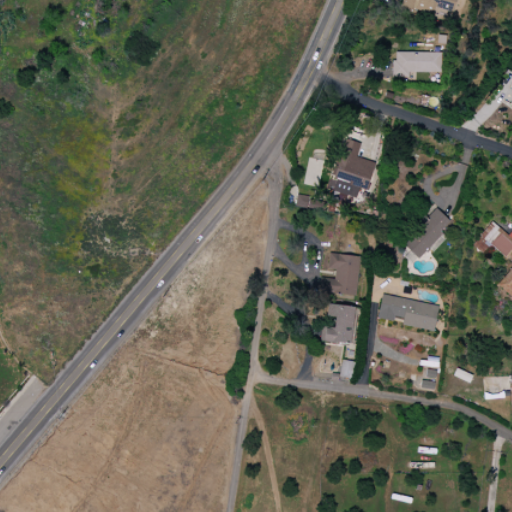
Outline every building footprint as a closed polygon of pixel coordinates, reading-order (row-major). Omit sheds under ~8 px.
[(400,0),(399,7),(424,14),(426,7),(436,10),(433,20),(448,24),(453,0),(400,0)] [(392,77),(407,77),(407,72),(441,73),(441,53),(393,52),(392,77)] [(367,191),(374,163),(356,158),(359,144),(344,140),(330,191),(355,198),(358,188),(367,191)] [(452,224),(434,207),(400,243),(418,260),(452,224)] [(511,230),(508,236),(491,222),(471,246),(480,253),(486,246),(492,247),(504,257),(511,246),(511,268),(496,286),(511,298),(511,230)] [(359,257),(328,254),(327,269),(334,270),(333,279),(319,278),(318,292),(355,296),(359,257)] [(434,331),(438,305),(381,296),(377,319),(393,322),(393,317),(402,318),(401,326),(434,331)] [(355,307),(328,304),(326,317),(335,318),(333,329),(325,328),(324,342),(351,345),(355,307)] [(351,379),(353,362),(341,360),(339,377),(351,379)]
